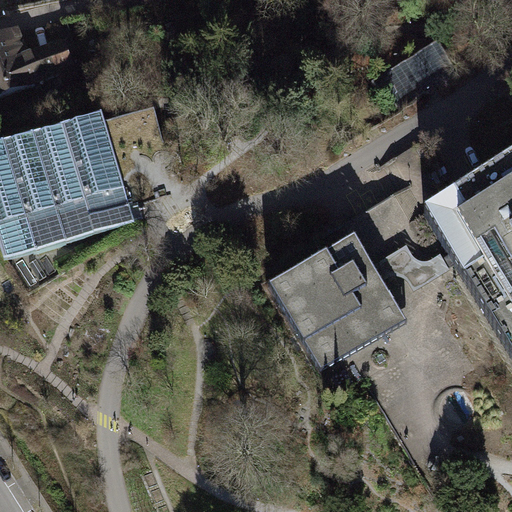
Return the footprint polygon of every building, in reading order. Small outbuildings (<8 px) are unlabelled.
[(0,97),(32,86),(30,82),(21,59),(12,33),(0,36),(0,97)] [(442,40),(374,80),(379,88),(386,85),(401,111),(462,74),(442,40)] [(21,59),(30,82),(55,73),(59,83),(73,78),(60,44),(21,59)] [(101,116),(0,146),(0,251),(4,264),(134,225),(101,116)] [(452,266),(511,365),(511,162),(422,217),(440,247),(452,266)] [(267,293),(319,378),(404,326),(376,279),(367,265),(364,260),(353,241),(267,293)] [(403,245),(367,265),(376,279),(389,273),(404,278),(410,288),(452,266),(440,247),(420,258),(410,255),(403,245)]
